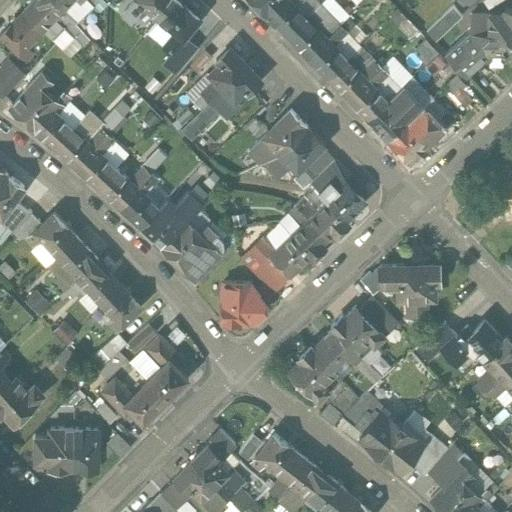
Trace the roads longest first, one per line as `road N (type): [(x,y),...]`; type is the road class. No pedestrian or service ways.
road 1 (residential): [(0,138),(138,254),(250,373)]
road 2 (residential): [(422,205),(221,0)]
road 3 (residential): [(422,205),(250,373)]
road 4 (residential): [(250,373),(100,511)]
road 5 (residential): [(250,373),(398,511)]
road 6 (residential): [(511,297),(422,205)]
road 7 (residential): [(511,117),(422,205)]
